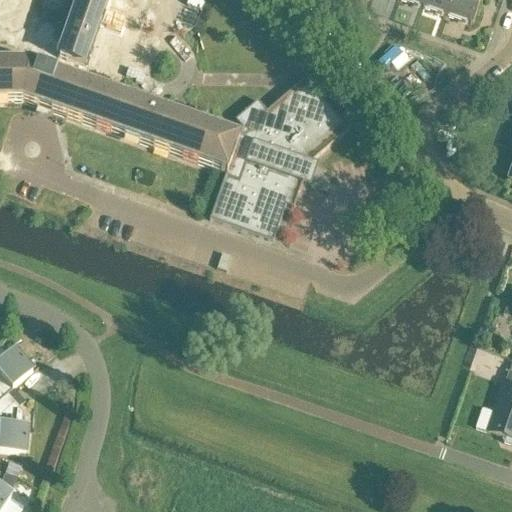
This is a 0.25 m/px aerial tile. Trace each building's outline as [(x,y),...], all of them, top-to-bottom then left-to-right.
[(45,0),(0,0),(0,20),(35,32),(45,0)] [(104,19),(110,0),(79,0),(57,62),(86,72),(99,33),(122,41),(127,27),(120,25),(121,22),(111,19),(110,21),(104,19)] [(401,0),(399,5),(423,13),(427,0),(401,0)] [(427,0),(423,13),(447,22),(454,0),(427,0)] [(454,0),(447,22),(471,30),(481,2),(484,3),(485,0),(454,0)] [(239,144),(97,95),(53,79),(28,70),(0,70),(0,108),(22,108),(226,180),(210,226),(273,248),(286,211),(294,214),(303,187),(299,186),(302,176),(349,136),(305,85),(267,118),(258,107),(235,127),(242,134),(239,144)] [(221,259),(216,274),(226,277),(231,262),(221,259)] [(0,407),(5,403),(38,375),(37,374),(31,379),(15,360),(8,366),(0,356),(0,407)] [(511,378),(508,377),(487,438),(511,446),(511,378)] [(19,420),(5,403),(0,407),(0,461),(32,464),(32,463),(25,462),(27,437),(17,436),(19,420)] [(190,450),(160,439),(143,486),(174,497),(169,511),(171,511),(185,511),(193,490),(178,484),(190,450)] [(240,467),(225,508),(227,508),(227,507),(240,511),(254,511),(267,476),(266,476),(265,477),(241,469),(241,467),(240,467)] [(21,472),(9,468),(5,478),(17,483),(21,472)] [(16,484),(4,480),(0,489),(12,494),(16,484)] [(0,511),(5,511),(10,505),(16,508),(17,507),(0,496),(0,511)]
